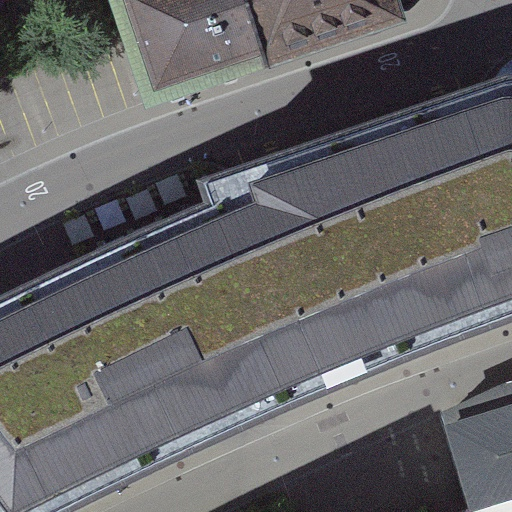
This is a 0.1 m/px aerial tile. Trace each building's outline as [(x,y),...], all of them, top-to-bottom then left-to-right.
[(147,140),(265,102),(232,0),(168,0),(108,20),(138,112),(147,140)] [(232,0),(265,102),(403,55),(421,40),(431,20),(433,0),(232,0)] [(0,295),(0,511),(62,511),(285,405),(211,200),(0,295)] [(511,511),(511,409),(449,429),(475,511),(511,511)] [(312,511),(309,503),(288,511),(312,511)]
